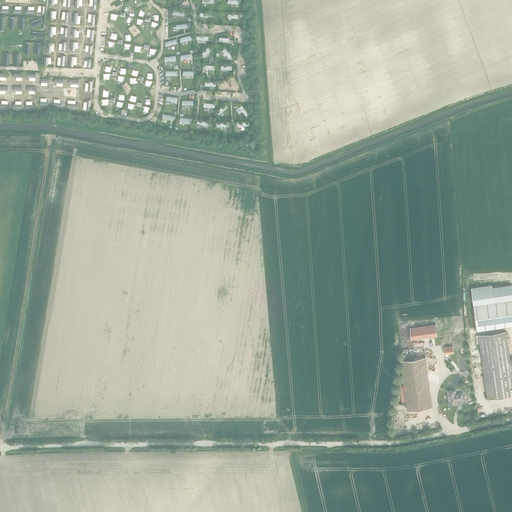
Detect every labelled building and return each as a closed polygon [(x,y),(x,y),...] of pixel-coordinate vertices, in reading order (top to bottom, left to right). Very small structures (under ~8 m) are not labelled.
[(41,17),(30,22),(32,27),(43,22),(41,17)] [(202,57),(210,50),(207,47),(200,55),(202,57)] [(222,51),(230,59),(233,56),(224,48),(222,51)] [(227,107),(224,104),(216,112),(219,114),(227,107)] [(242,105),(239,107),(246,116),(249,114),(242,105)] [(471,288),(474,305),(511,299),(511,286),(511,283),(491,286),(491,285),(471,288)] [(477,330),(511,325),(511,299),(474,305),(477,330)] [(435,324),(410,327),(412,339),(437,336),(435,324)] [(511,358),(510,359),(506,331),(478,335),(487,399),(511,395),(511,358)] [(432,407),(425,357),(400,360),(407,410),(432,407)] [(455,391),(447,392),(449,404),(457,403),(456,400),(463,399),(462,393),(456,394),(455,391)]
